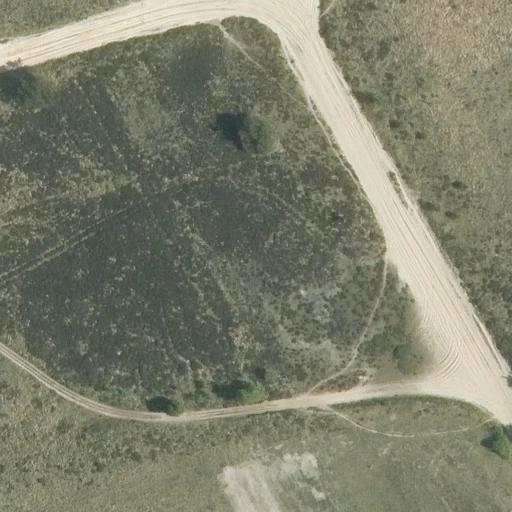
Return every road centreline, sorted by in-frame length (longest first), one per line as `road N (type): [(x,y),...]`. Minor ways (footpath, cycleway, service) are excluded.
road 1 (track): [(490,373),(155,419),(91,407),(0,349)]
road 2 (track): [(511,414),(275,0)]
road 3 (track): [(0,59),(211,0)]
